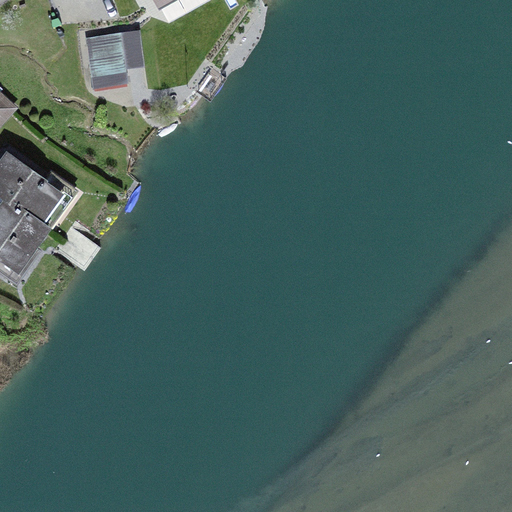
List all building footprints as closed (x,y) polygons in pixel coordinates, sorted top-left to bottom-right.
[(153,0),(166,23),(207,0),(153,0)] [(143,68),(139,31),(121,33),(86,40),(92,91),(125,86),(124,69),(143,68)] [(0,93),(0,126),(16,108),(0,93)] [(0,197),(1,198),(40,226),(63,194),(3,152),(0,156),(0,197)] [(40,226),(1,198),(0,199),(0,263),(16,275),(47,231),(40,226)] [(62,239),(90,260),(99,248),(71,227),(62,239)] [(90,260),(62,239),(52,251),(81,273),(90,260)]
